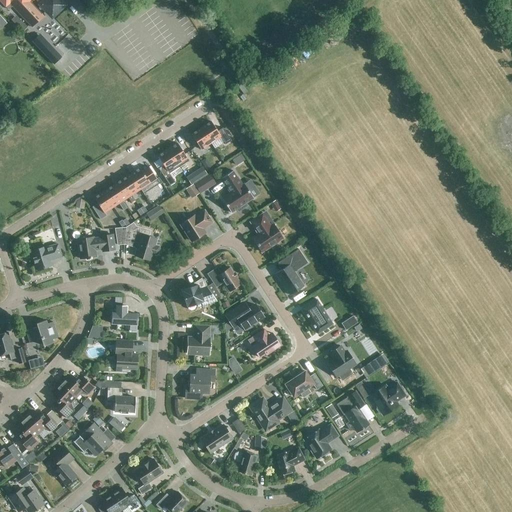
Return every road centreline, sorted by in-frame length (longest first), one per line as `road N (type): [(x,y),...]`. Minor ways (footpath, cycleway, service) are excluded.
road 1 (residential): [(148,290),(219,242),(233,242),(302,345),(171,438)]
road 2 (residential): [(19,301),(5,236),(205,104)]
road 3 (residential): [(252,501),(305,493),(422,418)]
road 4 (residential): [(57,511),(161,415)]
road 5 (residential): [(24,392),(73,341),(87,313),(84,283)]
road 6 (residential): [(148,290),(163,316),(161,415)]
